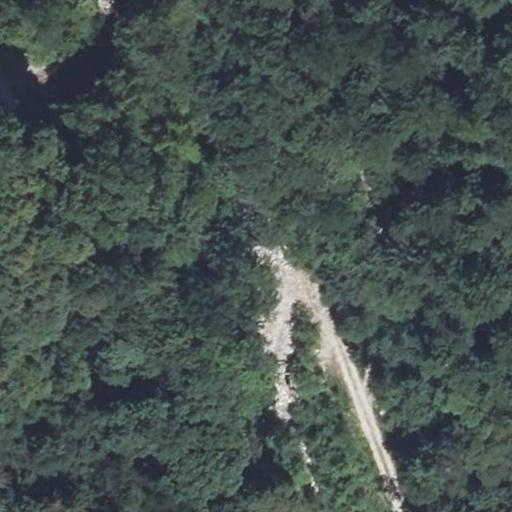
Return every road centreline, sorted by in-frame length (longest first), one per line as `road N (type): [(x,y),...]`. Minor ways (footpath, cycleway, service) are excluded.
road 1 (track): [(401,511),(303,231),(259,126),(191,0)]
road 2 (track): [(264,0),(328,136),(371,261),(377,314),(355,396)]
